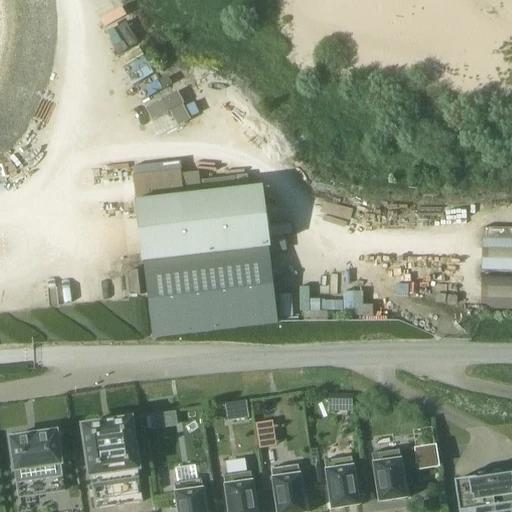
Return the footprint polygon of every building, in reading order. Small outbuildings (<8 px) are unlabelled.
[(132,85),(152,74),(138,49),(117,61),(132,85)] [(144,104),(174,92),(168,77),(138,89),(144,104)] [(176,93),(146,109),(153,121),(169,112),(178,127),(190,120),(181,105),(183,104),(176,93)] [(148,301),(152,339),(277,324),(268,249),(261,188),(183,197),(180,172),(133,177),(136,203),(143,263),(148,301)] [(480,271),(511,271),(511,230),(482,229),(480,271)] [(127,273),(130,297),(140,295),(137,272),(127,273)] [(481,312),(511,312),(511,279),(481,279),(481,312)] [(350,409),(351,399),(342,398),(341,408),(350,409)] [(247,412),(245,403),(225,406),(226,414),(247,412)] [(164,428),(163,416),(150,417),(152,430),(164,428)] [(101,425),(83,427),(95,510),(142,503),(130,420),(112,423),(112,422),(101,424),(101,425)] [(272,420),(254,421),(256,447),(274,446),(272,420)] [(55,434),(10,440),(17,493),(47,488),(47,495),(64,493),(55,434)] [(406,500),(399,451),(371,455),(378,504),(406,500)] [(359,507),(351,458),(324,462),(331,511),(359,507)] [(304,511),(298,466),(270,470),(276,511),(304,511)] [(511,511),(511,472),(489,476),(494,511),(511,511)] [(256,511),(251,473),(223,477),(227,511),(256,511)] [(454,482),(458,511),(494,511),(489,476),(454,482)] [(205,511),(201,480),(173,484),(177,511),(205,511)]
